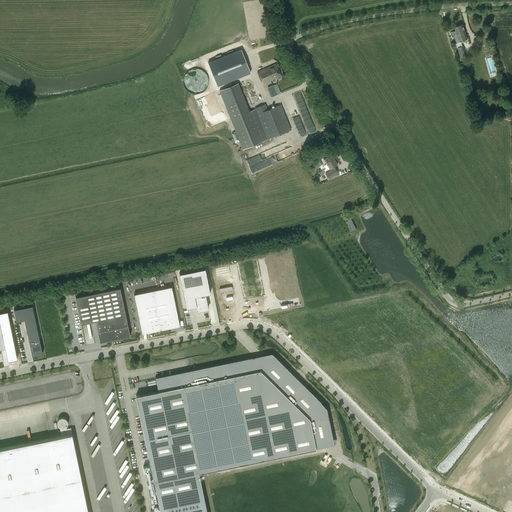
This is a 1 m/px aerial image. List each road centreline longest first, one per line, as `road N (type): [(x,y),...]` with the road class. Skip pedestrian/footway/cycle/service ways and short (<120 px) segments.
road 1 (unclassified): [(0,375),(261,326),(438,491)]
road 2 (unclassified): [(511,292),(458,304),(448,298),(284,42)]
road 3 (unclassified): [(511,3),(375,15),(284,42)]
road 4 (unknown): [(119,350),(151,511)]
road 5 (unknown): [(94,398),(71,402),(95,511)]
